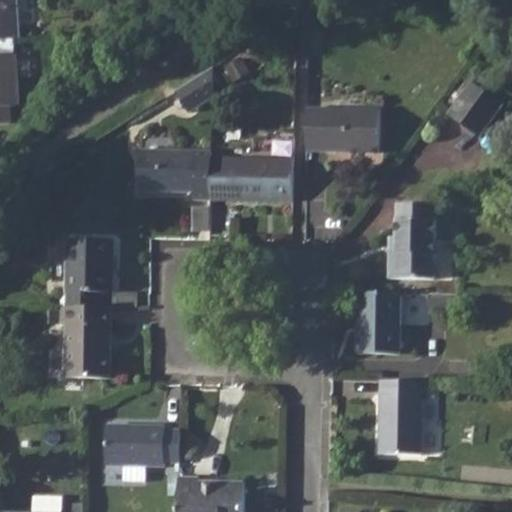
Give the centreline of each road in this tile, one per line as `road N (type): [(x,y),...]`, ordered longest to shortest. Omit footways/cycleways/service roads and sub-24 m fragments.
road 1 (residential): [(310,371),(314,260),(297,259),(183,255),(178,366)]
road 2 (residential): [(310,511),(310,371)]
road 3 (residential): [(178,366),(310,371)]
